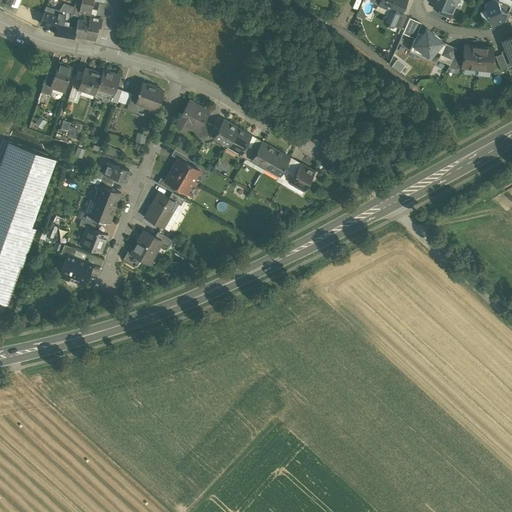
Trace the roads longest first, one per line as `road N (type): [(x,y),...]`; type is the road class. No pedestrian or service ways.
road 1 (secondary): [(511,125),(238,274),(102,326),(0,351)]
road 2 (secondary): [(0,362),(184,305),(511,142)]
road 3 (residential): [(182,77),(101,290)]
road 4 (track): [(14,368),(173,511)]
road 5 (residential): [(182,77),(325,160)]
road 6 (track): [(391,208),(511,318)]
road 7 (track): [(280,0),(385,64)]
